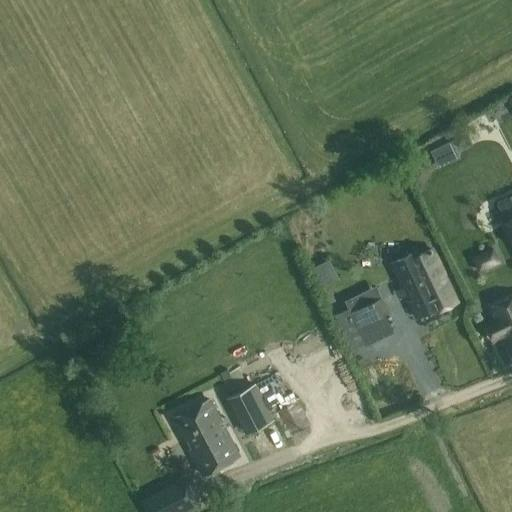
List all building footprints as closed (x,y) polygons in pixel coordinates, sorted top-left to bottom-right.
[(470,138),(458,143),(462,150),(473,145),(470,138)] [(511,218),(502,223),(511,243),(511,218)] [(471,253),(476,266),(495,258),(490,246),(471,253)] [(455,301),(442,273),(430,248),(417,254),(415,250),(389,263),(415,316),(431,309),(432,312),(455,301)] [(329,260),(311,269),(320,288),(338,279),(329,260)] [(349,309),(349,310),(374,298),(370,288),(345,300),(349,309)] [(511,294),(488,307),(496,323),(486,328),(491,339),(501,334),(511,356),(511,294)] [(379,300),(355,312),(349,314),(356,329),(386,315),(379,300)] [(377,335),(393,331),(390,319),(374,324),(377,335)] [(251,371),(262,362),(253,352),(242,360),(251,371)] [(422,384),(433,380),(425,362),(415,367),(422,384)] [(252,383),(227,396),(245,431),(270,418),(252,383)] [(329,385),(330,430),(351,430),(350,397),(347,397),(347,385),(329,385)] [(188,446),(202,471),(237,453),(221,423),(218,425),(215,421),(219,419),(207,396),(172,415),(184,438),(188,436),(192,444),(188,446)] [(292,396),(273,407),(288,433),(307,422),(292,396)] [(191,466),(148,489),(160,511),(163,511),(204,491),(191,466)]
